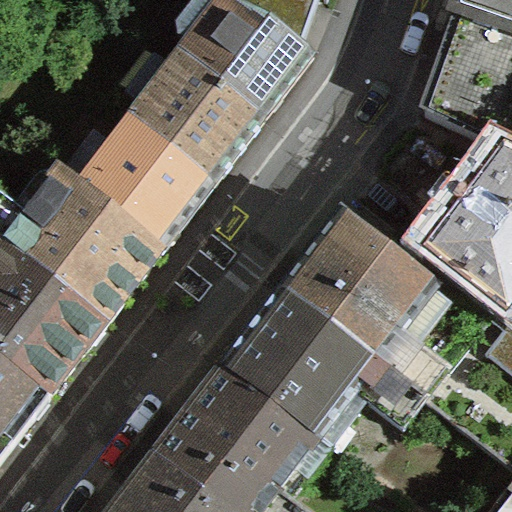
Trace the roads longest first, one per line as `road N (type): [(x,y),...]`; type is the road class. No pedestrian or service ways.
road 1 (residential): [(262,227),(28,511)]
road 2 (residential): [(401,0),(371,88),(262,227)]
